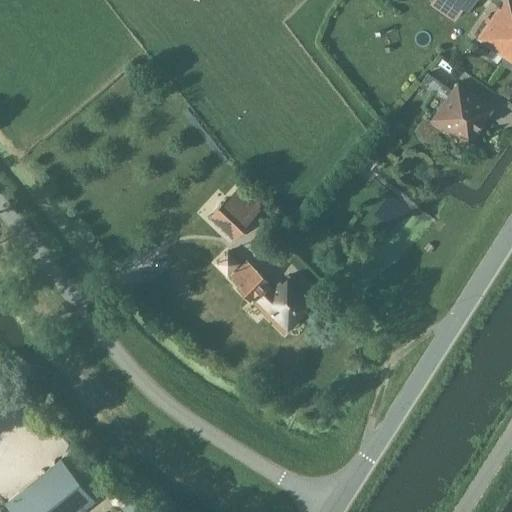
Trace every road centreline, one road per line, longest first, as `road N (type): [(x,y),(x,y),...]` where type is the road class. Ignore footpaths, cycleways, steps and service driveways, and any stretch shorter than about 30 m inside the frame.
road 1 (unclassified): [(333,507),(162,401),(0,208)]
road 2 (unclassified): [(333,507),(511,237)]
